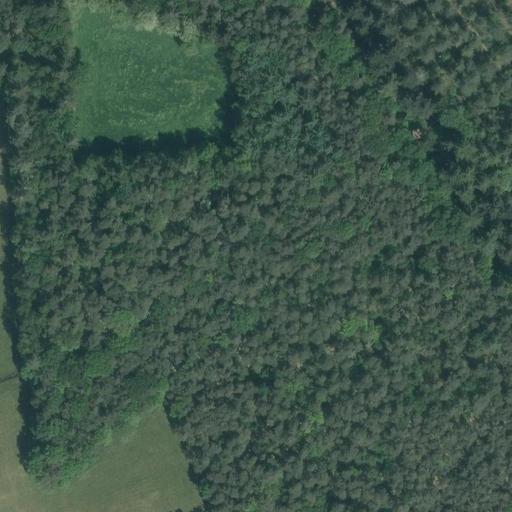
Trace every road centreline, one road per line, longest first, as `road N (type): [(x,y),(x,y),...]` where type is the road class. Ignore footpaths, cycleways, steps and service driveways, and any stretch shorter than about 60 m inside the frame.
road 1 (track): [(217,0),(296,25),(511,321)]
road 2 (track): [(390,151),(511,51)]
